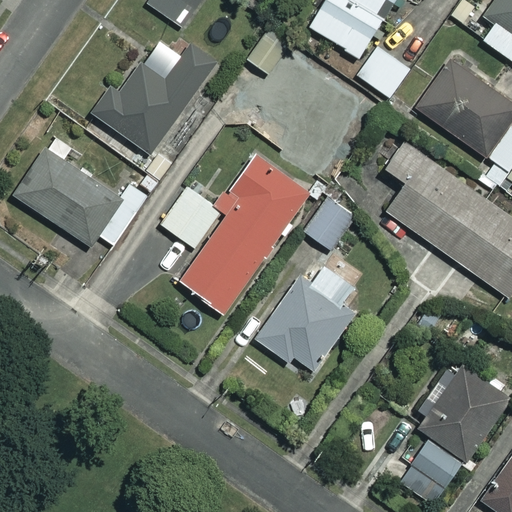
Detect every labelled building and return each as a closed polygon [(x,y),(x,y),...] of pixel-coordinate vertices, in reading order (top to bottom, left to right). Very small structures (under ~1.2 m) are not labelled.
[(199,0),(147,0),(146,2),(182,26),(199,0)] [(354,0),(320,0),(307,22),(345,46),(343,49),(357,58),(382,17),(373,12),(354,0)] [(354,0),(373,12),(381,0),(390,0),(400,6),(403,0),(354,0)] [(511,0),(492,0),(480,18),(490,25),(481,38),(511,59),(511,0)] [(285,44),(265,31),(247,57),(267,70),(285,44)] [(214,60),(189,42),(165,76),(141,59),(117,93),(108,86),(90,111),(148,152),(214,60)] [(408,68),(376,45),(356,73),(387,96),(408,68)] [(310,170),(355,104),(283,54),(248,104),(292,134),(281,150),(310,170)] [(415,106),(506,172),(511,163),(511,124),(505,119),(511,110),(511,102),(450,58),(415,106)] [(61,157),(69,145),(52,134),(12,194),(89,244),(95,234),(111,245),(146,192),(129,181),(120,196),(61,157)] [(511,286),(511,217),(401,138),(382,165),(402,179),(382,208),(506,296),(511,286)] [(213,204),(186,185),(159,222),(198,249),(176,279),(220,311),(306,190),(251,151),(213,204)] [(354,216),(326,195),(301,227),(329,249),(354,216)] [(337,305),(356,278),(332,261),(328,266),(313,254),(253,336),(286,360),(291,354),(310,368),(350,314),(337,305)] [(511,297),(510,296),(503,317),(511,320),(511,297)] [(459,464),(468,471),(475,461),(467,454),(508,397),(460,363),(417,423),(429,432),(395,479),(430,504),(459,464)] [(511,511),(511,454),(481,500),(497,511),(511,511)]
